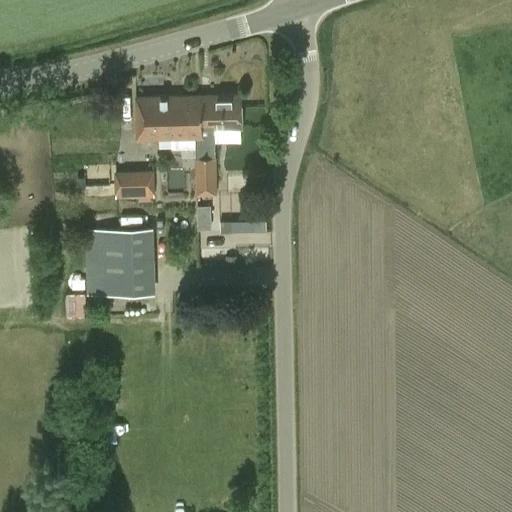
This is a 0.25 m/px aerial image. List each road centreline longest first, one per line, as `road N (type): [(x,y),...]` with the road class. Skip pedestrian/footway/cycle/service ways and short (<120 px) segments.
road 1 (unclassified): [(286,511),(282,177),(308,95),(295,10)]
road 2 (unclassified): [(0,87),(295,10)]
